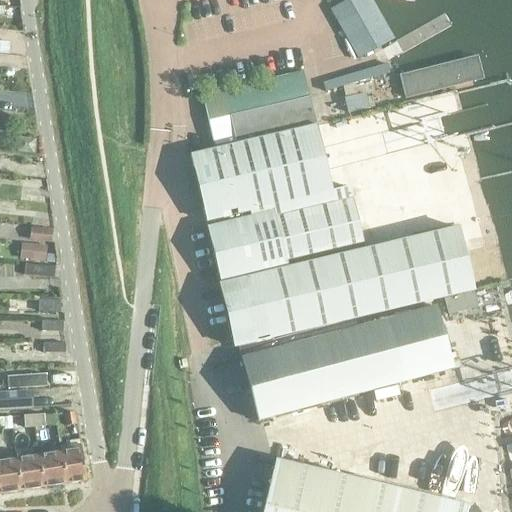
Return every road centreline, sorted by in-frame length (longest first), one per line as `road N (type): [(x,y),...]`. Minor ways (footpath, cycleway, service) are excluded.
road 1 (residential): [(109,511),(26,0)]
road 2 (unknown): [(462,407),(288,438),(221,432)]
